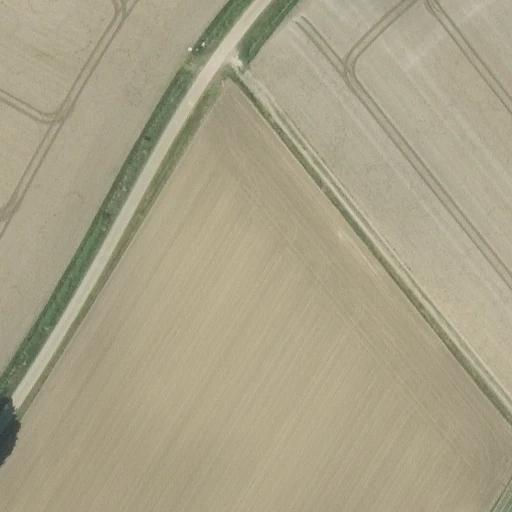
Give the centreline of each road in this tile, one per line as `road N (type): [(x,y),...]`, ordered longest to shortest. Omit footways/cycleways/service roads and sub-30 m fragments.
road 1 (unclassified): [(0,415),(223,49),(261,0)]
road 2 (track): [(223,49),(511,403)]
